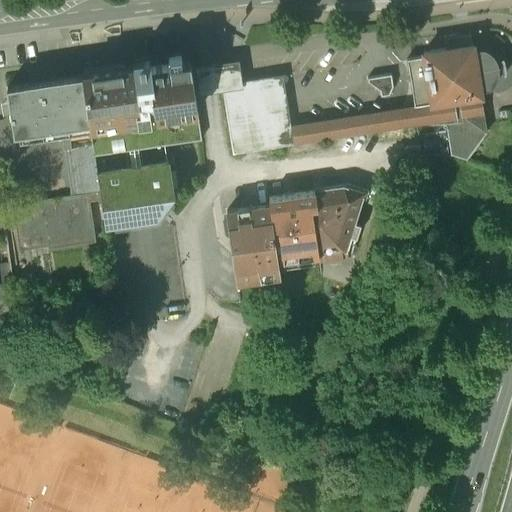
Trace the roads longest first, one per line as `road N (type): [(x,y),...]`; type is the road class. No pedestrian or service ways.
road 1 (residential): [(201,0),(226,175)]
road 2 (primary): [(511,359),(463,511)]
